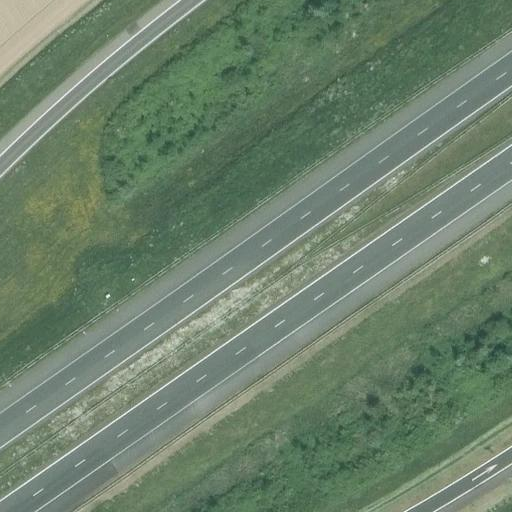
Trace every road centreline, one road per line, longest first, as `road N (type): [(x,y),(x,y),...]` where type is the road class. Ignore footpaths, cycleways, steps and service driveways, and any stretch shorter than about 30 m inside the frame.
road 1 (motorway): [(511,69),(0,433)]
road 2 (motorway): [(12,511),(511,163)]
road 3 (motorway): [(195,0),(0,169)]
